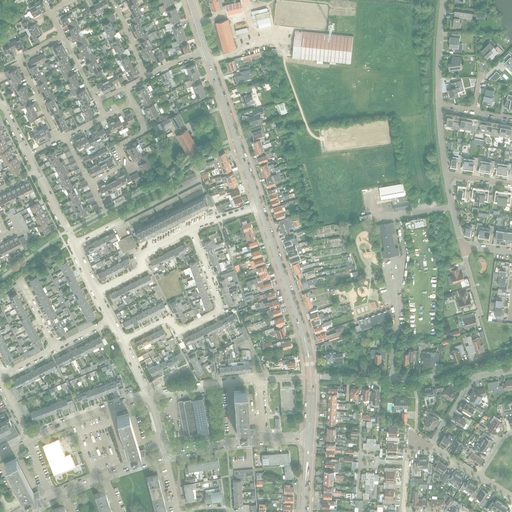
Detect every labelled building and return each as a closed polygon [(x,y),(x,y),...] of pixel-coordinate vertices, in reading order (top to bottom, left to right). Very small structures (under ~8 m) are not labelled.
[(34,3),(35,5),(40,14),(45,11),(40,0),(34,3)] [(131,11),(138,7),(135,2),(137,1),(136,0),(131,0),(130,1),(131,4),(128,5),(129,8),(130,8),(131,11)] [(160,9),(168,7),(167,4),(174,1),(173,0),(162,0),(164,4),(158,6),(160,9)] [(209,0),(213,10),(221,8),(219,1),(221,1),(221,0),(209,0)] [(100,1),(99,1),(97,3),(97,2),(94,4),(95,7),(92,9),(96,15),(104,10),(102,7),(100,1)] [(244,12),(242,3),(242,2),(226,5),(228,16),(244,12)] [(96,15),(92,9),(90,10),(87,4),(81,7),(85,16),(91,13),(93,16),(96,15)] [(30,10),(27,12),(30,17),(33,15),(34,17),(40,14),(35,5),(29,8),(30,10)] [(133,21),(138,18),(137,15),(141,13),(138,7),(131,11),(133,14),(132,14),(134,17),(131,18),(133,21)] [(169,16),(178,13),(176,7),(169,9),(168,7),(160,9),(161,12),(167,10),(169,16)] [(271,21),(268,11),(256,14),(259,24),(271,21)] [(472,18),(473,13),(455,11),(454,16),(455,16),(454,20),(451,20),(450,27),(454,27),(454,26),(460,27),(461,22),(459,22),(460,17),(472,18)] [(77,21),(75,18),(72,13),(60,19),(63,25),(69,22),(70,24),(77,21)] [(166,27),(174,25),(174,22),(180,19),(178,13),(169,16),(171,22),(165,24),(166,27)] [(105,30),(112,27),(111,24),(110,21),(115,19),(114,16),(111,17),(108,19),(109,21),(103,25),(105,30)] [(134,31),(141,27),(138,22),(140,21),(138,18),(133,21),(134,24),(131,25),(132,28),(133,28),(134,31)] [(224,51),(236,48),(228,19),(216,22),(224,51)] [(72,27),(69,29),(70,32),(71,32),(72,34),(78,31),(81,30),(78,24),(81,23),(79,20),(77,21),(70,24),(72,27)] [(39,28),(37,22),(31,25),(29,22),(23,25),(25,28),(26,28),(29,33),(30,32),(39,28)] [(175,34),(184,31),(182,25),(175,27),(174,25),(166,27),(167,31),(173,28),(175,34)] [(107,37),(108,40),(114,37),(113,34),(116,33),(114,30),(112,27),(105,30),(108,36),(107,37)] [(141,38),(147,35),(146,32),(144,33),(141,27),(134,31),(136,35),(137,37),(140,35),(141,38)] [(30,32),(33,38),(30,39),(32,42),(38,39),(36,37),(42,33),(39,28),(30,32)] [(351,63),(352,52),(353,36),(295,30),(293,57),(351,63)] [(85,38),(84,36),(81,37),(78,32),(78,31),(72,34),(69,36),(72,42),(78,39),(79,41),(85,38)] [(172,47),(181,43),(180,40),(186,38),(184,31),(175,34),(177,40),(171,42),(172,47)] [(458,37),(459,33),(452,33),(451,36),(450,36),(449,40),(450,40),(449,47),(455,48),(455,51),(462,52),(462,44),(459,43),(459,41),(460,41),(460,37),(458,37)] [(148,45),(151,43),(147,35),(141,38),(143,41),(140,42),(141,45),(143,48),(148,45)] [(10,42),(13,48),(16,46),(18,50),(24,47),(19,37),(10,42)] [(114,37),(108,40),(112,48),(114,47),(121,44),(119,40),(118,38),(115,39),(114,37)] [(87,48),(87,49),(90,47),(85,38),(79,41),(80,44),(77,46),(79,49),(81,51),(81,52),(87,48)] [(11,49),(13,48),(10,42),(7,43),(9,46),(3,49),(8,58),(14,55),(11,49)] [(65,49),(62,43),(56,46),(55,44),(48,47),(50,50),(51,49),(54,55),(56,54),(65,49)] [(182,46),(181,43),(172,47),(169,48),(170,52),(177,50),(178,53),(179,54),(190,50),(188,44),(182,46)] [(117,57),(123,54),(121,51),(124,50),(123,47),(121,44),(114,47),(117,53),(115,54),(117,57)] [(487,45),(482,51),(485,55),(486,54),(490,58),(495,53),(498,56),(503,51),(497,45),(495,47),(492,44),(489,47),(487,45)] [(151,50),(149,45),(148,45),(143,48),(140,49),(143,55),(151,50)] [(89,54),(87,49),(87,48),(81,52),(81,51),(77,53),(80,59),(86,56),(88,59),(94,55),(92,53),(89,54)] [(58,58),(55,59),(56,61),(59,59),(65,56),(68,55),(65,49),(56,54),(58,58)] [(160,60),(157,55),(154,56),(151,50),(143,55),(146,61),(154,57),(157,62),(160,60)] [(235,60),(227,62),(229,71),(236,69),(237,72),(241,71),(241,72),(251,69),(250,67),(246,66),(240,68),(238,62),(238,60),(244,59),(252,57),(253,58),(261,56),(260,52),(235,58),(235,60)] [(511,71),(511,56),(508,53),(503,58),(508,62),(505,65),(511,71)] [(123,64),(130,61),(128,57),(127,55),(124,57),(123,54),(117,57),(118,60),(120,59),(123,64)] [(95,65),(98,64),(94,55),(88,59),(89,61),(86,63),(88,66),(89,68),(95,65)] [(68,62),(65,56),(59,59),(56,61),(59,66),(68,62)] [(461,66),(461,60),(461,57),(452,56),(452,61),(453,61),(453,63),(449,63),(449,70),(458,69),(458,67),(461,66)] [(133,66),(132,64),(131,64),(130,61),(123,64),(126,70),(127,70),(133,66)] [(63,75),(69,72),(68,69),(71,68),(70,65),(69,65),(68,62),(59,66),(63,75)] [(195,64),(189,66),(188,63),(185,64),(180,66),(181,69),(186,67),(188,73),(198,70),(195,64)] [(39,69),(36,64),(34,65),(32,66),(29,67),(30,71),(31,70),(32,73),(39,69)] [(103,72),(101,69),(98,71),(95,65),(89,68),(86,70),(89,76),(95,73),(96,75),(103,72)] [(127,70),(126,70),(129,76),(127,77),(128,80),(134,77),(133,74),(139,71),(136,65),(133,66),(127,70)] [(17,75),(20,74),(17,68),(11,71),(10,68),(4,71),(5,74),(8,73),(11,78),(17,75)] [(39,80),(45,77),(44,74),(42,75),(39,69),(32,73),(34,77),(35,79),(38,77),(39,80)] [(251,69),(241,72),(241,74),(235,76),(237,84),(245,82),(244,80),(253,77),(251,69)] [(186,84),(194,82),(193,79),(200,76),(198,70),(188,73),(191,80),(185,82),(186,84)] [(497,71),(489,79),(496,80),(501,75),(497,71)] [(77,79),(80,78),(77,72),(71,75),(69,72),(63,75),(64,78),(68,76),(70,82),(77,79)] [(19,78),(17,75),(11,78),(8,80),(13,88),(19,85),(17,82),(21,81),(19,78)] [(114,83),(116,82),(113,76),(105,80),(109,89),(115,86),(114,83)] [(41,90),(48,86),(45,81),(47,80),(45,77),(39,80),(41,83),(38,84),(39,88),(39,87),(41,90)] [(78,82),(77,79),(70,82),(67,83),(72,92),(78,89),(77,86),(80,85),(78,82)] [(96,84),(99,90),(102,89),(103,92),(109,89),(105,80),(96,84)] [(453,97),(459,96),(457,91),(460,90),(457,80),(450,82),(452,88),(450,88),(451,91),(449,91),(450,95),(449,95),(450,96),(451,98),(453,97)] [(194,82),(186,84),(187,88),(190,87),(192,93),(195,92),(204,89),(202,82),(195,85),(194,82)] [(147,86),(146,83),(138,87),(140,90),(137,91),(139,96),(150,91),(148,86),(147,86)] [(252,84),(239,87),(242,95),(241,95),(245,106),(256,101),(253,91),(254,91),(252,84)] [(26,92),(29,91),(26,85),(20,88),(19,85),(13,88),(14,91),(17,90),(20,95),(26,92)] [(48,97),(54,94),(52,91),(51,92),(48,86),(41,90),(43,94),(43,95),(43,96),(47,95),(48,97)] [(88,94),(85,89),(79,92),(78,89),(72,92),(68,94),(69,97),(76,94),(79,99),(88,94)] [(204,89),(195,92),(197,98),(191,100),(192,103),(201,100),(200,97),(206,95),(204,89)] [(492,96),(494,91),(486,89),(485,92),(486,92),(485,95),(484,95),(482,104),(487,105),(488,100),(492,101),(493,97),(492,96)] [(150,98),(153,96),(150,91),(139,96),(142,102),(143,101),(144,104),(151,100),(150,98)] [(27,95),(26,92),(20,95),(17,97),(21,105),(27,102),(26,99),(29,98),(28,95),(27,95)] [(49,107),(57,103),(54,98),(55,97),(54,94),(48,97),(49,100),(46,101),(48,104),(49,107)] [(79,99),(82,105),(88,102),(91,100),(88,94),(79,99)] [(156,109),(153,104),(152,101),(145,105),(146,108),(145,108),(148,113),(156,109)] [(38,108),(35,102),(29,105),(27,102),(21,105),(23,108),(25,114),(29,112),(35,109),(38,108)] [(91,107),(88,102),(82,105),(79,106),(82,112),(91,107)] [(57,114),(63,111),(61,108),(59,109),(57,103),(49,107),(52,111),(51,112),(52,113),(55,111),(57,114)] [(91,107),(82,112),(86,121),(92,117),(91,115),(94,113),(93,110),(92,110),(91,107)] [(259,114),(259,112),(264,110),(263,107),(253,110),(254,114),(255,114),(255,115),(249,117),(251,124),(257,122),(257,123),(262,121),(260,114),(259,114)] [(153,121),(160,117),(159,115),(161,113),(159,108),(156,109),(148,113),(151,118),(153,121)] [(36,112),(35,109),(29,112),(25,114),(30,122),(36,119),(35,116),(38,115),(36,112)] [(124,121),(127,127),(130,125),(129,122),(135,119),(130,110),(124,113),(127,119),(124,121)] [(58,124),(65,120),(62,115),(64,114),(63,111),(57,114),(58,117),(55,118),(56,121),(57,121),(58,124)] [(456,129),(457,122),(453,121),(453,119),(454,119),(455,115),(446,113),(447,121),(446,124),(452,125),(451,128),(456,129)] [(184,124),(178,114),(170,118),(170,117),(158,124),(161,129),(163,128),(173,122),(176,128),(184,124)] [(466,128),(468,117),(466,117),(463,115),(463,116),(461,116),(461,120),(462,120),(461,122),(457,122),(456,129),(460,130),(460,127),(466,128)] [(475,133),(476,125),(472,124),(473,122),(474,122),(474,118),(473,118),(473,117),(473,116),(469,117),(468,117),(466,128),(471,129),(471,132),(475,133)] [(485,131),(487,120),(486,120),(483,118),(482,120),(481,119),(480,123),(481,124),(481,126),(476,125),(475,133),(479,133),(480,130),(485,131)] [(110,135),(113,134),(112,131),(117,128),(118,128),(114,122),(113,119),(107,122),(110,128),(107,129),(110,135)] [(122,122),(120,119),(114,122),(118,128),(117,128),(119,131),(127,127),(124,121),(122,122)] [(65,120),(58,124),(60,128),(60,129),(61,130),(64,128),(65,131),(71,128),(70,125),(68,126),(65,120)] [(494,136),(496,129),(492,128),(492,126),(493,126),(494,122),(492,121),(492,120),(489,121),(487,120),(485,131),(491,132),(490,135),(494,136)] [(505,135),(507,124),(505,124),(502,122),(502,123),(500,123),(499,127),(500,127),(500,130),(496,129),(494,136),(499,137),(499,134),(505,135)] [(39,132),(44,141),(49,138),(46,132),(49,131),(46,124),(43,126),(45,129),(39,132)] [(94,144),(96,143),(95,140),(100,137),(101,137),(97,130),(96,127),(90,131),(93,137),(90,138),(94,144)] [(105,131),(103,127),(97,130),(101,137),(100,137),(102,140),(110,135),(107,129),(105,131)] [(187,153),(197,147),(187,129),(176,135),(187,153)] [(44,141),(39,132),(33,135),(32,132),(29,133),(32,139),(35,138),(38,144),(44,141)] [(88,139),(86,136),(85,133),(79,136),(83,145),(83,146),(85,148),(94,144),(90,138),(88,139)] [(261,141),(260,138),(264,137),(263,133),(253,137),(254,140),(252,141),(254,148),(270,142),(269,139),(261,141)] [(83,146),(83,145),(79,136),(73,139),(78,148),(83,146)] [(136,145),(139,143),(138,140),(131,143),(133,146),(127,149),(130,155),(139,150),(136,145)] [(6,142),(0,145),(0,151),(8,147),(6,142)] [(270,142),(254,148),(256,154),(265,151),(264,148),(271,145),(270,142)] [(0,153),(2,158),(11,153),(9,148),(0,152),(0,153)] [(48,161),(57,156),(54,150),(45,155),(48,161)] [(143,159),(149,156),(148,153),(142,156),(139,150),(130,155),(133,161),(141,156),(143,159)] [(213,162),(217,161),(227,158),(225,152),(213,156),(214,159),(206,162),(207,165),(213,162)] [(267,157),(274,154),(273,152),(271,153),(266,155),(258,157),(258,160),(258,162),(259,162),(260,163),(268,160),(267,157)] [(14,158),(14,157),(11,153),(2,158),(5,163),(7,161),(14,158)] [(460,162),(461,155),(461,154),(453,153),(452,157),(450,158),(450,163),(451,164),(451,167),(451,166),(456,167),(456,168),(457,162),(460,162)] [(461,155),(460,162),(463,162),(462,169),(463,168),(468,169),(468,170),(469,159),(470,157),(466,156),(461,155)] [(9,166),(18,161),(16,156),(14,157),(14,158),(7,161),(9,166)] [(51,167),(54,165),(60,162),(60,161),(57,156),(48,161),(51,167)] [(105,159),(109,167),(114,164),(110,156),(105,159)] [(149,156),(143,159),(144,162),(138,165),(141,171),(151,166),(148,160),(151,159),(149,156)] [(477,165),(478,157),(473,156),(472,159),(470,159),(470,157),(469,159),(468,170),(468,169),(473,169),(473,171),(474,164),(477,165)] [(485,172),(487,160),(486,160),(486,161),(483,161),(484,157),(478,156),(478,157),(477,165),(480,165),(479,171),(479,172),(480,170),(485,171),(485,172)] [(213,162),(215,168),(229,163),(227,158),(217,161),(213,162)] [(103,170),(109,167),(105,159),(99,162),(103,170)] [(486,161),(485,172),(485,171),(490,172),(490,173),(491,167),(494,167),(495,160),(490,160),(487,159),(486,161)] [(57,171),(66,166),(63,160),(60,161),(60,162),(54,165),(57,171)] [(502,175),(503,162),(503,164),(500,163),(500,161),(495,160),(494,167),(497,167),(496,174),(496,173),(502,174),(501,175),(502,175)] [(11,170),(21,166),(18,161),(9,166),(11,170)] [(97,173),(103,170),(99,162),(93,165),(97,173)] [(511,169),(511,163),(507,162),(506,164),(503,164),(504,162),(503,162),(502,175),(502,174),(507,174),(507,176),(508,169),(511,169)] [(215,168),(217,171),(219,171),(220,173),(231,169),(229,163),(215,168)] [(262,171),(274,167),(273,164),(268,166),(267,163),(260,165),(262,171)] [(91,175),(97,173),(93,165),(87,168),(91,175)] [(21,166),(11,170),(14,175),(23,170),(21,166)] [(66,173),(69,172),(66,166),(57,171),(60,176),(66,173)] [(274,167),(262,171),(264,177),(271,174),(270,171),(275,169),(274,167)] [(135,181),(132,175),(130,176),(127,170),(121,173),(126,183),(131,180),(132,182),(135,181)] [(207,172),(201,175),(204,181),(210,179),(207,172)] [(69,179),(66,173),(60,176),(57,178),(60,183),(69,179)] [(126,183),(121,173),(115,176),(116,179),(120,186),(126,183)] [(221,175),(214,178),(215,181),(222,178),(222,179),(224,183),(227,182),(235,179),(233,173),(222,177),(221,175)] [(268,187),(276,185),(275,181),(281,179),(279,173),(277,174),(266,177),(267,181),(266,181),(267,184),(266,185),(267,186),(268,186),(268,187)] [(63,189),(66,188),(65,188),(72,184),(69,179),(60,183),(63,189)] [(116,179),(111,182),(115,191),(121,188),(120,186),(116,179)] [(235,179),(227,182),(229,185),(226,186),(227,188),(237,185),(235,179)] [(24,183),(29,192),(33,190),(29,180),(24,183)] [(103,194),(108,191),(105,185),(104,182),(98,185),(103,194)] [(108,191),(110,194),(115,191),(111,182),(105,185),(108,191)] [(404,182),(379,187),(381,199),(392,197),(393,203),(394,211),(409,208),(407,200),(406,194),(404,182)] [(24,194),(29,192),(24,183),(19,185),(24,194)] [(68,193),(78,189),(75,183),(72,184),(65,188),(66,188),(68,193)] [(457,196),(468,198),(469,192),(466,191),(466,186),(459,185),(459,184),(458,184),(458,188),(454,188),(455,195),(457,195),(457,197),(457,198),(457,196)] [(20,197),(24,194),(19,185),(15,187),(20,197)] [(281,186),(268,190),(269,192),(268,193),(269,194),(270,195),(277,193),(276,190),(279,189),(282,188),(281,186)] [(15,199),(20,197),(15,187),(10,190),(15,199)] [(479,200),(481,187),(481,188),(473,187),(473,192),(469,192),(468,198),(468,200),(472,200),(472,198),(479,199),(479,200)] [(491,203),(491,201),(492,194),(488,194),(489,189),(481,188),(481,187),(479,200),(480,200),(480,199),(487,200),(487,202),(491,203)] [(230,200),(233,199),(232,198),(233,198),(238,197),(238,196),(241,195),(238,188),(233,190),(229,191),(230,191),(227,192),(230,200)] [(78,196),(81,195),(78,189),(68,193),(71,199),(78,196)] [(10,201),(15,199),(10,190),(6,192),(10,201)] [(502,203),(504,190),(503,191),(496,190),(495,195),(492,194),(491,201),(502,202),(502,203)] [(511,204),(511,197),(511,192),(504,191),(504,190),(502,203),(502,202),(510,203),(510,204),(511,204)] [(277,193),(270,195),(270,197),(270,198),(270,199),(271,200),(284,196),(289,194),(288,193),(283,194),(283,193),(282,191),(280,192),(277,193)] [(6,204),(10,201),(6,192),(1,194),(6,204)] [(214,204),(209,196),(208,193),(202,196),(203,197),(136,232),(139,239),(206,204),(208,207),(211,205),(211,206),(214,204)] [(289,194),(284,196),(271,200),(272,202),(272,203),(272,204),(273,205),(280,203),(279,200),(282,199),(284,198),(284,200),(290,198),(289,194)] [(81,202),(78,196),(71,199),(68,200),(71,206),(81,202)] [(243,202),(241,197),(238,198),(238,197),(233,198),(234,200),(232,200),(234,207),(239,205),(239,204),(243,202)] [(32,211),(41,206),(39,202),(30,206),(32,211)] [(75,212),(77,211),(77,210),(84,207),(81,202),(71,206),(75,212)] [(276,213),(284,210),(283,207),(287,206),(286,203),(274,207),(275,210),(274,211),(275,212),(276,213)] [(34,215),(44,211),(41,206),(32,211),(34,215)] [(80,216),(90,212),(86,206),(84,207),(77,210),(77,211),(80,216)] [(284,210),(276,213),(276,215),(276,216),(276,217),(277,218),(277,219),(286,216),(285,213),(286,213),(286,212),(289,211),(288,209),(284,210)] [(37,220),(46,215),(44,211),(34,215),(37,220)] [(46,221),(48,220),(46,215),(37,220),(39,224),(39,225),(46,221)] [(282,235),(290,232),(289,227),(293,226),(289,217),(277,221),(282,235)] [(426,217),(405,221),(407,229),(427,225),(426,217)] [(244,230),(252,227),(253,226),(252,224),(251,224),(250,221),(247,222),(246,220),(242,221),(243,224),(242,224),(244,230)] [(48,226),(46,221),(39,225),(39,224),(37,225),(39,230),(48,226)] [(395,248),(392,232),(395,232),(393,222),(377,225),(379,235),(382,234),(385,250),(382,250),(383,257),(390,256),(390,257),(393,256),(393,255),(399,254),(398,247),(395,248)] [(484,238),(485,226),(485,227),(482,227),(482,223),(477,222),(476,231),(479,231),(478,238),(478,236),(484,237),(484,238)] [(474,231),(475,224),(470,223),(469,225),(466,225),(467,224),(466,223),(466,226),(462,227),(464,232),(465,232),(465,236),(465,235),(470,235),(470,237),(471,237),(471,230),(474,231)] [(485,226),(484,238),(484,237),(489,238),(489,239),(490,233),(493,233),(494,225),(489,225),(488,228),(485,227),(485,226)] [(48,226),(39,230),(42,235),(51,230),(48,226)] [(252,227),(244,230),(240,232),(241,234),(245,233),(246,235),(245,235),(247,241),(256,238),(252,227)] [(114,232),(108,235),(113,243),(118,240),(114,232)] [(25,244),(22,237),(19,239),(17,235),(12,237),(17,247),(22,244),(22,245),(25,244)] [(113,244),(113,243),(108,235),(103,238),(106,244),(109,242),(111,245),(113,244)] [(286,247),(297,243),(298,243),(296,238),(295,238),(294,235),(286,237),(287,241),(284,242),(286,247)] [(13,249),(17,247),(12,237),(8,240),(13,249)] [(102,249),(104,248),(103,245),(106,244),(103,238),(98,240),(101,246),(102,249)] [(206,248),(216,245),(215,245),(216,245),(213,238),(210,239),(211,240),(204,242),(206,248)] [(240,253),(243,252),(248,251),(251,249),(250,247),(258,245),(257,242),(257,241),(257,240),(256,239),(248,241),(249,245),(246,246),(247,247),(242,249),(242,250),(239,251),(240,253)] [(8,251),(13,249),(8,240),(3,242),(8,251)] [(96,249),(101,246),(98,240),(93,243),(96,249)] [(0,246),(4,254),(8,251),(3,242),(0,243),(0,246)] [(298,243),(297,243),(286,247),(288,253),(301,248),(299,242),(298,243)] [(88,247),(84,248),(88,255),(91,253),(90,252),(94,250),(95,253),(97,252),(96,249),(93,243),(87,246),(88,247)] [(183,245),(177,247),(182,256),(183,258),(185,257),(183,252),(186,251),(183,245)] [(208,254),(215,251),(214,248),(216,247),(216,245),(206,248),(208,254)] [(177,247),(172,250),(175,256),(178,255),(179,258),(180,257),(182,256),(177,247)] [(290,258),(299,255),(303,254),(301,248),(288,253),(290,258)] [(261,255),(261,254),(262,253),(261,251),(260,251),(259,249),(244,254),(245,257),(252,254),(253,258),(261,255)] [(172,250),(167,253),(170,259),(171,261),(173,260),(174,260),(172,257),(175,256),(172,250)] [(167,253),(161,256),(164,262),(167,260),(169,263),(171,261),(170,259),(167,253)] [(299,255),(290,258),(292,264),(298,262),(305,259),(304,257),(300,258),(299,255)] [(161,256),(156,258),(160,267),(163,266),(163,265),(162,263),(164,262),(161,256)] [(252,268),(256,266),(256,265),(264,263),(263,260),(264,259),(263,258),(262,257),(254,259),(255,263),(251,264),(252,268)] [(116,264),(120,271),(125,268),(122,261),(120,258),(118,260),(120,262),(116,264)] [(127,258),(122,261),(125,268),(131,265),(127,258)] [(156,258),(150,261),(153,267),(154,267),(155,270),(158,268),(158,270),(161,268),(160,267),(156,258)] [(62,270),(69,267),(66,261),(64,262),(62,259),(57,262),(58,265),(59,265),(62,270)] [(494,271),(493,276),(506,277),(506,275),(508,275),(510,262),(501,261),(501,264),(502,265),(502,267),(500,267),(500,272),(494,271)] [(190,267),(187,268),(188,268),(189,271),(198,267),(196,262),(189,264),(190,267)] [(222,262),(219,263),(212,265),(214,271),(221,269),(220,266),(223,264),(222,262)] [(309,264),(294,269),(295,273),(302,271),(303,271),(303,268),(305,267),(305,268),(312,265),(311,263),(309,264)] [(106,269),(103,264),(100,266),(103,271),(100,272),(98,273),(101,280),(104,279),(109,276),(106,269)] [(106,269),(109,276),(115,273),(111,267),(110,264),(108,265),(109,268),(106,269)] [(111,267),(115,273),(120,271),(116,264),(111,267)] [(259,274),(267,271),(265,265),(249,270),(250,273),(258,270),(259,274)] [(65,276),(72,272),(69,267),(62,270),(65,276)] [(198,267),(189,271),(189,273),(191,276),(193,275),(200,273),(198,267)] [(460,273),(458,268),(452,270),(454,275),(452,275),(454,282),(464,279),(462,272),(460,273)] [(313,269),(302,273),(302,271),(295,273),(297,279),(311,273),(315,273),(314,270),(313,269)] [(229,276),(235,274),(234,270),(220,275),(221,279),(229,276)] [(257,278),(246,282),(247,286),(257,283),(264,280),(263,279),(269,277),(267,271),(259,274),(255,275),(257,278)] [(68,281),(75,278),(72,272),(65,276),(68,281)] [(195,278),(192,279),(192,280),(193,282),(195,281),(202,279),(200,273),(193,275),(195,278)] [(299,283),(307,280),(307,278),(316,275),(315,273),(311,273),(297,279),(299,283)] [(149,275),(143,277),(148,286),(153,283),(150,277),(149,275)] [(33,285),(40,282),(37,276),(30,279),(33,285)] [(507,290),(508,279),(505,279),(506,277),(493,276),(493,280),(499,280),(498,285),(500,285),(499,288),(498,288),(498,291),(502,292),(502,289),(506,289),(506,290),(507,290)] [(143,277),(138,280),(141,286),(144,285),(145,287),(148,286),(143,277)] [(226,284),(229,283),(227,277),(218,281),(220,286),(226,284)] [(318,282),(317,277),(313,278),(307,280),(299,283),(301,289),(309,286),(309,285),(314,283),(315,284),(318,282)] [(71,287),(78,283),(75,278),(68,281),(71,287)] [(264,280),(257,283),(258,288),(260,287),(261,290),(262,290),(265,289),(272,286),(270,281),(269,281),(268,279),(264,280)] [(138,280),(133,283),(136,289),(141,286),(138,280)] [(36,291),(43,287),(40,282),(33,285),(36,291)] [(74,293),(81,289),(78,283),(71,287),(74,293)] [(133,283),(127,285),(130,292),(133,290),(135,293),(137,291),(136,289),(133,283)] [(230,286),(229,283),(226,284),(220,286),(222,292),(228,290),(227,287),(230,286)] [(127,285),(122,288),(125,294),(130,292),(127,285)] [(38,296),(45,293),(43,287),(36,291),(38,296)] [(122,288),(117,291),(120,297),(125,294),(122,288)] [(76,298),(84,294),(81,289),(74,293),(76,298)] [(276,296),(275,295),(276,294),(276,293),(275,293),(274,290),(260,295),(261,298),(267,296),(268,299),(276,296)] [(469,300),(466,290),(459,292),(461,299),(459,300),(461,308),(472,305),(471,304),(472,303),(471,300),(469,300)] [(117,291),(111,294),(114,300),(120,297),(117,291)] [(311,293),(310,291),(302,293),(307,308),(313,306),(310,297),(314,296),(313,292),(311,293)] [(506,295),(501,294),(502,292),(498,291),(497,291),(497,294),(499,294),(498,297),(497,297),(496,302),(490,301),(490,305),(502,307),(502,305),(505,305),(506,295)] [(12,303),(19,299),(16,293),(9,297),(12,303)] [(41,302),(48,298),(45,293),(38,296),(41,302)] [(79,304),(86,300),(84,294),(76,298),(79,304)] [(232,301),(231,298),(233,297),(232,295),(224,298),(226,304),(228,303),(229,305),(235,303),(234,300),(232,301)] [(201,301),(200,302),(201,304),(210,301),(208,296),(201,298),(200,298),(201,301)] [(44,308),(51,304),(48,298),(41,302),(44,308)] [(15,308),(22,305),(19,299),(12,303),(15,308)] [(277,301),(276,299),(264,303),(265,306),(269,304),(270,308),(279,305),(278,304),(279,304),(278,301),(277,301)] [(82,309),(89,306),(86,300),(79,304),(82,309)] [(177,301),(171,304),(174,311),(180,308),(183,307),(182,305),(180,302),(177,303),(177,301)] [(155,305),(152,307),(155,314),(160,311),(157,304),(156,302),(153,303),(155,305)] [(163,302),(157,304),(160,311),(166,308),(164,304),(163,302)] [(47,313),(54,310),(51,304),(44,308),(47,313)] [(18,314),(25,310),(22,305),(15,308),(18,314)] [(497,318),(497,322),(502,322),(502,319),(503,319),(504,309),(502,309),(502,307),(490,305),(489,309),(495,310),(495,315),(496,315),(496,318),(497,318)] [(85,315),(92,311),(89,306),(82,309),(85,315)] [(152,307),(146,310),(150,316),(155,314),(152,307)] [(270,309),(267,310),(268,313),(270,317),(273,315),(281,313),(281,312),(282,311),(281,309),(280,309),(279,307),(270,310),(270,309)] [(180,308),(174,311),(177,317),(183,314),(180,308)] [(371,317),(373,325),(393,319),(394,319),(393,316),(394,316),(393,313),(392,313),(390,309),(384,311),(383,313),(382,313),(381,312),(378,313),(378,314),(377,315),(376,315),(375,314),(372,316),(371,317)] [(21,320),(28,316),(25,310),(18,314),(21,320)] [(50,319),(57,315),(54,310),(47,313),(50,319)] [(146,310),(141,312),(144,319),(150,316),(146,310)] [(90,319),(95,317),(92,311),(85,315),(88,321),(90,319)] [(141,312),(136,315),(139,322),(144,319),(141,312)] [(318,315),(317,312),(309,314),(311,320),(324,315),(323,313),(318,315)] [(472,316),(471,313),(460,316),(461,320),(464,319),(465,320),(464,321),(465,324),(466,324),(466,326),(468,326),(469,327),(472,326),(472,325),(477,323),(476,318),(475,319),(474,316),(472,316)] [(183,314),(177,317),(180,322),(186,319),(183,314)] [(233,316),(232,314),(227,317),(230,323),(237,319),(235,315),(233,316)] [(324,318),(330,316),(329,314),(324,315),(311,320),(312,322),(312,323),(312,324),(313,324),(313,325),(323,322),(323,321),(322,318),(324,318)] [(53,324),(60,321),(57,315),(50,319),(53,324)] [(136,315),(130,318),(134,324),(139,322),(136,315)] [(24,325),(31,322),(28,316),(21,320),(24,325)] [(125,321),(123,322),(126,328),(128,327),(134,324),(130,318),(129,316),(127,317),(128,319),(125,321)] [(285,320),(285,319),(284,319),(283,316),(272,320),(271,317),(265,319),(267,324),(275,322),(276,325),(285,322),(284,321),(285,320)] [(229,327),(231,325),(230,323),(227,317),(222,319),(226,327),(229,326),(229,327)] [(370,317),(369,317),(365,318),(365,319),(364,319),(363,319),(358,320),(360,325),(355,326),(356,329),(357,331),(361,330),(373,325),(371,317),(370,317)] [(56,330),(63,326),(66,325),(63,319),(60,321),(53,324),(56,330)] [(221,331),(223,330),(223,329),(226,327),(222,319),(216,322),(221,331)] [(324,323),(314,327),(315,329),(314,330),(315,332),(316,332),(316,333),(324,330),(327,329),(326,325),(332,323),(330,320),(324,322),(324,323)] [(27,331),(34,327),(31,322),(24,325),(27,331)] [(218,332),(221,331),(216,322),(211,325),(214,331),(215,333),(218,331),(218,332),(219,332),(218,332)] [(206,327),(209,334),(214,331),(211,325),(206,327)] [(58,336),(63,333),(66,332),(65,332),(63,326),(56,330),(58,336)] [(30,336),(37,333),(34,327),(27,331),(30,336)] [(208,337),(210,336),(209,334),(206,327),(200,330),(205,339),(208,337)] [(285,334),(283,327),(274,330),(273,327),(264,330),(266,335),(270,334),(270,335),(276,333),(277,336),(285,334)] [(163,328),(157,331),(160,337),(162,340),(162,341),(165,340),(163,336),(166,334),(163,328)] [(202,340),(205,339),(200,330),(195,333),(198,339),(199,342),(201,345),(202,348),(204,348),(205,348),(203,344),(204,344),(202,340)] [(157,331),(152,334),(155,340),(160,337),(157,331)] [(317,335),(316,335),(317,338),(318,338),(319,341),(328,338),(329,341),(330,340),(339,337),(338,334),(337,332),(326,335),(325,332),(317,334),(317,335)] [(32,342),(40,339),(37,333),(30,336),(32,342)] [(192,342),(198,339),(195,333),(189,336),(192,342)] [(152,334),(146,337),(149,343),(155,340),(152,334)] [(472,340),(471,335),(467,337),(471,351),(475,349),(476,351),(482,349),(483,350),(485,350),(483,344),(482,344),(479,337),(472,340)] [(100,336),(94,339),(98,346),(104,343),(104,345),(107,343),(104,338),(102,339),(100,336)] [(195,347),(192,342),(189,336),(184,338),(187,344),(190,343),(193,348),(195,347)] [(144,345),(149,343),(146,337),(141,339),(144,345)] [(40,339),(32,342),(35,347),(35,348),(38,346),(38,347),(40,351),(43,350),(44,349),(43,347),(42,345),(43,344),(40,339)] [(92,349),(98,346),(94,339),(89,342),(92,349)] [(141,339),(136,342),(139,348),(144,345),(141,339)] [(291,342),(290,339),(284,341),(283,339),(276,341),(277,345),(282,344),(283,348),(292,345),(291,345),(292,344),(292,342),(291,342)] [(87,352),(92,349),(89,342),(83,345),(87,352)] [(462,354),(465,353),(462,344),(455,346),(456,350),(451,351),(452,354),(451,354),(452,357),(453,357),(454,360),(462,357),(460,354),(461,353),(462,354)] [(81,355),(87,352),(83,345),(78,348),(81,355)] [(3,357),(10,353),(7,348),(1,351),(3,357)] [(76,358),(81,355),(78,348),(72,351),(76,358)] [(385,356),(386,349),(381,349),(381,350),(372,349),(371,357),(375,357),(375,361),(381,362),(381,358),(382,358),(382,356),(385,356)] [(416,360),(417,350),(409,349),(409,353),(403,352),(402,363),(408,363),(409,360),(416,360)] [(70,360),(76,358),(72,351),(66,353),(70,360)] [(341,353),(340,351),(338,351),(339,353),(336,353),(335,352),(333,352),(333,351),(325,352),(325,357),(324,358),(324,360),(326,360),(326,361),(327,361),(327,364),(331,363),(331,360),(334,360),(333,358),(345,356),(344,352),(341,353)] [(438,359),(439,352),(423,351),(422,364),(435,365),(435,359),(438,359)] [(6,363),(11,360),(13,359),(10,353),(3,357),(6,363)] [(64,363),(70,360),(66,353),(61,356),(64,363)] [(171,353),(169,354),(169,355),(171,358),(174,364),(179,361),(179,360),(183,358),(180,353),(173,356),(171,353)] [(168,359),(165,360),(168,367),(174,364),(171,358),(169,355),(167,356),(168,359)] [(192,363),(198,360),(195,355),(189,358),(192,363)] [(59,366),(64,363),(61,356),(55,359),(59,366)] [(202,361),(201,359),(198,360),(192,363),(195,369),(201,366),(199,363),(202,361)] [(282,360),(276,361),(277,364),(282,363),(282,364),(284,364),(285,367),(287,367),(295,366),(296,365),(296,363),(295,362),(295,360),(289,361),(288,359),(285,360),(282,360)] [(53,360),(47,363),(51,370),(52,373),(54,372),(53,369),(56,367),(53,360)] [(165,360),(160,363),(163,369),(168,367),(165,360)] [(243,364),(244,371),(250,370),(250,367),(252,366),(252,361),(249,362),(249,363),(243,364)] [(45,373),(51,370),(47,363),(42,366),(45,373)] [(158,372),(163,369),(160,363),(154,366),(158,372)] [(206,370),(205,366),(204,364),(201,366),(195,369),(198,374),(206,370)] [(40,376),(45,373),(42,366),(36,369),(40,376)] [(154,366),(149,368),(152,375),(158,372),(154,366)] [(34,379),(40,376),(36,369),(30,372),(34,379)] [(28,382),(34,379),(30,372),(25,375),(28,382)] [(23,385),(28,382),(25,375),(19,377),(23,385)] [(17,387),(23,385),(19,377),(13,380),(16,385),(17,387)] [(115,380),(118,388),(124,386),(121,378),(115,380)] [(511,379),(506,380),(506,383),(503,383),(505,391),(508,390),(508,388),(511,387),(511,379)] [(112,390),(118,388),(115,380),(109,382),(112,390)] [(499,385),(498,380),(487,382),(489,390),(494,390),(494,393),(503,391),(502,385),(499,385)] [(106,392),(112,390),(109,382),(103,385),(106,392)] [(446,389),(444,388),(443,384),(436,386),(437,389),(441,388),(442,393),(443,393),(442,395),(451,400),(456,394),(450,390),(451,389),(447,387),(446,389)] [(100,394),(106,392),(103,385),(97,387),(100,394)] [(434,393),(432,385),(422,387),(424,395),(428,395),(428,396),(437,395),(436,393),(434,393)] [(94,397),(100,394),(97,387),(92,389),(94,397)] [(361,403),(361,396),(358,396),(359,388),(351,387),(351,396),(355,397),(355,400),(358,400),(358,403),(361,403)] [(487,394),(484,387),(478,389),(476,392),(474,390),(470,397),(478,402),(482,396),(482,395),(487,394)] [(369,399),(369,388),(363,388),(363,396),(361,396),(361,403),(364,403),(364,402),(368,403),(368,399),(369,399)] [(379,403),(380,389),(373,388),(373,393),(371,393),(371,400),(373,400),(373,403),(379,403)] [(89,399),(94,397),(92,389),(86,391),(89,399)] [(249,428),(249,424),(246,390),(234,391),(237,434),(248,433),(248,434),(251,435),(251,428),(249,428)] [(77,394),(74,396),(77,403),(83,401),(80,393),(79,391),(76,392),(77,394)] [(83,401),(89,399),(86,391),(80,393),(83,401)] [(65,399),(68,407),(74,404),(72,397),(65,399)] [(189,436),(198,434),(209,432),(203,397),(201,397),(192,399),(184,400),(183,400),(178,401),(180,413),(183,429),(183,431),(183,432),(184,436),(184,437),(189,436)] [(405,411),(407,411),(407,408),(408,398),(396,398),(396,407),(405,407),(405,411)] [(62,409),(68,407),(65,399),(60,401),(62,409)] [(56,411),(62,409),(60,401),(54,403),(56,411)] [(51,413),(56,411),(54,403),(48,406),(51,413)] [(470,416),(472,414),(471,414),(475,408),(466,403),(462,409),(463,410),(462,411),(470,416)] [(45,415),(51,413),(48,406),(42,408),(45,415)] [(39,417),(45,415),(42,408),(36,410),(39,417)] [(33,420),(39,417),(36,410),(29,412),(31,415),(33,420)] [(433,429),(439,420),(433,416),(435,413),(431,411),(429,411),(426,415),(428,416),(424,423),(433,429)] [(140,450),(130,417),(129,413),(117,417),(129,458),(140,454),(141,456),(143,456),(142,449),(140,450)] [(6,419),(3,414),(2,415),(1,415),(0,415),(0,441),(12,436),(11,434),(13,433),(18,435),(19,434),(11,420),(10,420),(9,418),(6,419)] [(490,422),(491,423),(499,428),(503,423),(501,422),(502,420),(494,415),(490,422)] [(463,418),(459,416),(455,421),(463,426),(462,426),(465,428),(468,424),(471,420),(464,416),(463,418)] [(389,431),(398,431),(398,426),(399,426),(399,423),(388,422),(387,426),(389,426),(389,431)] [(496,434),(499,428),(491,423),(488,428),(491,430),(490,431),(493,433),(494,432),(496,434)] [(398,437),(398,431),(389,431),(389,436),(387,436),(387,439),(399,440),(400,440),(400,437),(398,437)] [(482,441),(490,446),(493,441),(488,438),(490,436),(484,432),(481,436),(484,438),(482,441)] [(455,437),(449,434),(447,437),(445,435),(440,443),(445,446),(447,444),(449,446),(455,437)] [(371,450),(372,438),(367,438),(367,442),(363,442),(363,449),(367,449),(367,450),(371,450)] [(372,438),(371,450),(376,451),(376,449),(380,450),(380,443),(376,443),(376,438),(372,438)] [(65,455),(59,439),(43,445),(54,474),(76,466),(72,456),(71,456),(70,454),(65,455)] [(398,444),(399,440),(387,439),(387,443),(388,443),(388,448),(397,449),(397,443),(398,444)] [(458,452),(463,444),(456,440),(451,448),(458,452)] [(487,451),(490,446),(482,441),(480,444),(477,442),(474,447),(481,451),(482,448),(487,451)] [(477,465),(481,458),(474,453),(476,451),(471,447),(467,454),(470,456),(468,459),(477,465)] [(397,454),(397,449),(388,448),(388,454),(386,453),(386,457),(398,458),(398,454),(397,454)] [(284,466),(292,465),(290,465),(289,452),(261,454),(262,465),(284,463),(284,466)] [(423,467),(423,458),(417,457),(417,463),(414,463),(414,470),(419,470),(419,467),(423,467)] [(34,492),(32,488),(16,458),(5,464),(25,502),(35,497),(36,498),(38,497),(35,491),(34,492)] [(339,460),(339,458),(332,458),(332,459),(326,458),(326,461),(325,461),(325,462),(325,463),(325,464),(326,464),(326,465),(331,466),(335,467),(335,462),(338,462),(338,460),(339,460)] [(423,458),(423,467),(428,468),(428,471),(431,471),(432,463),(429,463),(429,458),(423,458)] [(443,473),(447,466),(439,461),(435,468),(443,473)] [(189,471),(194,471),(192,463),(187,464),(188,468),(185,468),(185,474),(189,473),(189,471)] [(292,465),(284,466),(285,479),(293,478),(292,465)] [(386,476),(395,476),(395,471),(396,471),(396,468),(385,467),(384,471),(386,471),(386,476)] [(454,482),(459,474),(455,471),(452,476),(449,474),(445,480),(449,482),(450,480),(454,482)] [(365,484),(369,485),(370,485),(370,472),(366,472),(366,473),(362,473),(361,480),(365,480),(365,484)] [(378,480),(379,474),(375,474),(375,473),(370,472),(370,485),(369,485),(369,487),(374,487),(374,480),(378,480)] [(460,488),(463,483),(461,481),(464,477),(459,474),(454,482),(458,484),(456,487),(459,489),(460,488)] [(151,489),(150,489),(151,493),(161,490),(160,490),(160,488),(161,488),(158,478),(157,478),(157,475),(158,475),(147,477),(148,481),(149,481),(150,484),(149,484),(149,487),(150,486),(151,489)] [(236,480),(233,480),(233,486),(241,486),(241,480),(244,480),(243,476),(242,476),(240,476),(237,476),(236,476),(236,480)] [(395,482),(395,476),(386,476),(386,481),(384,481),(384,484),(396,485),(396,482),(395,482)] [(468,491),(473,483),(469,480),(467,483),(464,481),(463,483),(460,488),(463,490),(464,488),(468,491)] [(474,498),(478,492),(479,490),(476,488),(478,486),(473,483),(468,491),(472,493),(470,496),(474,498)] [(289,486),(289,484),(284,484),(284,486),(284,494),(288,494),(288,492),(293,492),(293,491),(294,490),(293,489),(293,486),(289,486)] [(395,488),(396,485),(384,484),(384,488),(385,488),(385,493),(394,494),(394,488),(395,488)] [(216,500),(221,499),(221,495),(223,494),(222,485),(219,486),(219,488),(214,489),(216,500)] [(155,504),(154,505),(155,508),(165,506),(164,506),(164,503),(165,503),(162,493),(161,493),(160,491),(162,490),(161,490),(151,493),(152,497),(153,497),(153,499),(152,499),(153,502),(154,502),(155,504)] [(484,506),(487,500),(485,499),(488,493),(483,490),(478,498),(481,500),(479,503),(484,506)] [(105,494),(104,491),(105,491),(95,494),(96,498),(97,498),(98,500),(97,501),(98,503),(99,503),(100,505),(99,506),(100,510),(110,506),(109,506),(108,504),(109,503),(106,494),(105,494)] [(422,499),(418,498),(419,491),(413,491),(413,504),(414,506),(422,506),(422,504),(425,505),(426,497),(423,497),(422,499)] [(191,502),(197,501),(195,493),(193,493),(185,495),(186,500),(190,499),(191,502)] [(394,499),(394,494),(385,493),(385,499),(383,498),(383,504),(392,504),(392,502),(395,503),(395,499),(394,499)] [(329,510),(337,510),(337,508),(330,507),(330,504),(337,504),(337,499),(327,499),(327,501),(323,501),(322,507),(329,508),(329,510)] [(444,509),(444,500),(432,499),(431,507),(436,507),(439,507),(439,508),(444,509)] [(503,502),(497,499),(494,502),(492,500),(487,508),(491,511),(493,509),(497,511),(503,502)] [(508,511),(510,510),(507,508),(509,506),(503,502),(497,511),(498,511),(508,511)]
